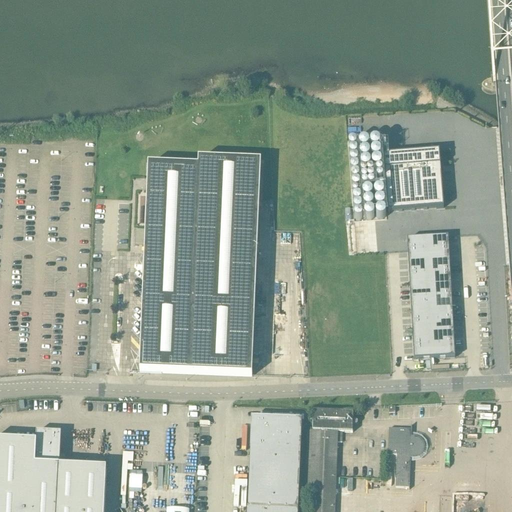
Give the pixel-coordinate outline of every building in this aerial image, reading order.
[(511,79),(487,82),(484,83),(482,86),(481,89),(483,91),(486,93),(489,94),(493,94),(511,92),(511,79)] [(443,209),(439,153),(383,158),(388,214),(443,209)] [(193,314),(199,161),(198,168),(148,166),(147,193),(146,228),(139,372),(251,377),(254,317),(193,314)] [(199,161),(193,314),(254,317),(260,163),(199,161)] [(448,239),(407,241),(414,361),(440,360),(455,359),(448,241),(448,239)] [(354,414),(313,412),(313,432),(337,433),(343,433),(353,434),(353,426),(356,426),(357,426),(357,425),(358,424),(358,423),(357,423),(357,422),(356,422),(356,421),(353,421),(354,414)] [(298,511),(302,421),(251,419),(247,511),(298,511)] [(411,438),(411,434),(412,426),(411,426),(411,431),(389,430),(388,456),(397,456),(396,489),(409,489),(409,491),(410,463),(410,459),(413,459),(416,459),(419,458),(421,456),(423,454),(424,452),(425,449),(425,446),(424,443),(422,441),(420,439),(417,438),(414,438),(411,438)] [(342,443),(343,433),(337,433),(313,432),(308,432),(306,462),(305,492),(310,493),(335,494),(337,443),(342,443)] [(0,441),(0,511),(104,511),(106,470),(59,468),(61,434),(36,433),(36,444),(0,441)] [(334,511),(335,494),(310,493),(309,511),(334,511)]
